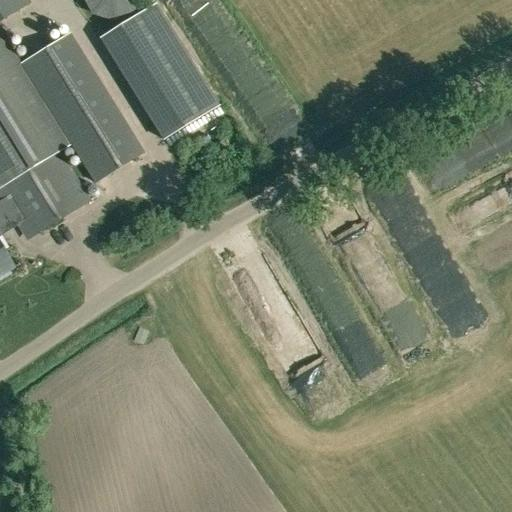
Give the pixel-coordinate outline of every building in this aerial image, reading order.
[(29,0),(0,0),(0,29),(34,7),(29,0)] [(114,0),(93,0),(101,10),(114,0)] [(214,109),(152,9),(102,40),(164,139),(214,109)] [(95,183),(143,153),(69,35),(21,65),(95,183)] [(59,153),(68,147),(0,36),(0,197),(2,202),(17,225),(20,229),(83,190),(59,153)] [(504,156),(511,151),(511,106),(480,123),(489,139),(493,137),(504,156)] [(215,143),(215,144),(220,151),(229,145),(224,136),(215,143)] [(0,275),(13,268),(0,246),(0,235),(17,225),(2,202),(0,203),(0,275)] [(401,229),(421,226),(418,208),(398,212),(401,229)] [(443,255),(427,263),(445,295),(460,287),(443,255)]
